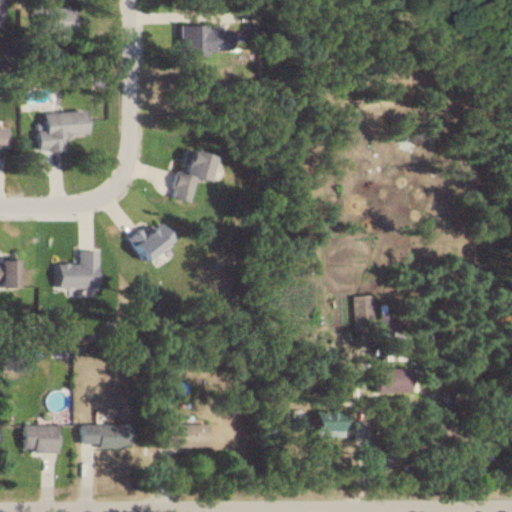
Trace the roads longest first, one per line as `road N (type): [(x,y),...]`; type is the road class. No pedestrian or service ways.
road 1 (residential): [(0,503),(511,503)]
road 2 (residential): [(108,199),(124,166),(124,0)]
